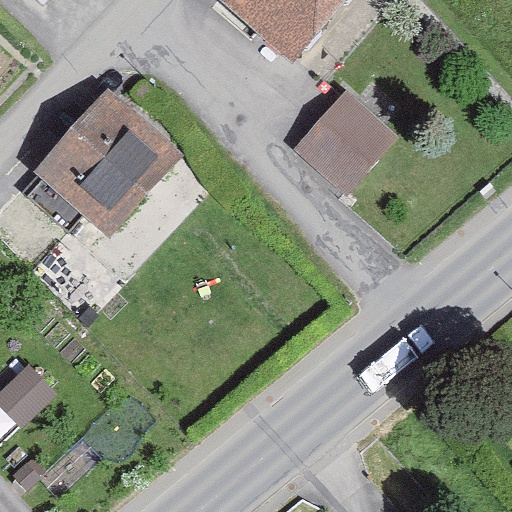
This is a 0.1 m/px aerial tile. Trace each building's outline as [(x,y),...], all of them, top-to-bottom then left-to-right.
[(37,0),(52,13),(63,0),(37,0)] [(232,0),(329,84),(403,0),(232,0)] [(119,252),(196,164),(120,97),(42,185),(119,252)] [(302,165),(354,207),(406,144),(353,102),(302,165)] [(31,431),(62,402),(35,373),(4,401),(31,431)]
